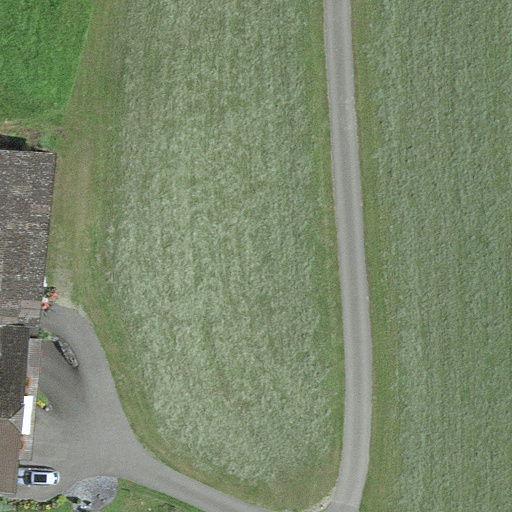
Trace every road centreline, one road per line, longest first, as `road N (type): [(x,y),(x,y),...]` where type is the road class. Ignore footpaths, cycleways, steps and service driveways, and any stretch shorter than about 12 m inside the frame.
road 1 (track): [(355,511),(364,388),(335,0)]
road 2 (unknown): [(65,273),(99,397),(118,436),(248,511)]
